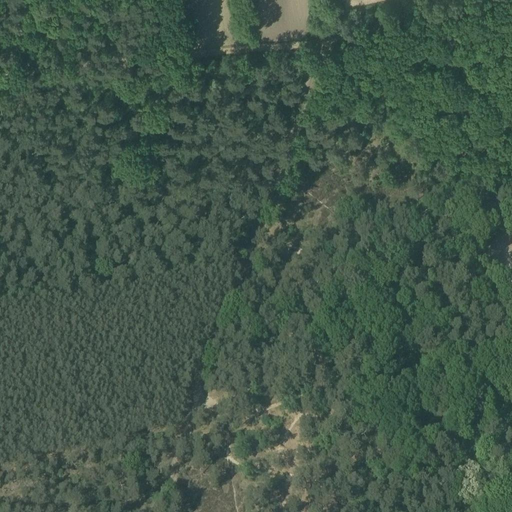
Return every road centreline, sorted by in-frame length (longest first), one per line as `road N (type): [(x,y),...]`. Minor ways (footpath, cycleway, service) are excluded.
road 1 (track): [(313,41),(0,74)]
road 2 (track): [(158,511),(260,255)]
road 3 (track): [(471,0),(313,41)]
